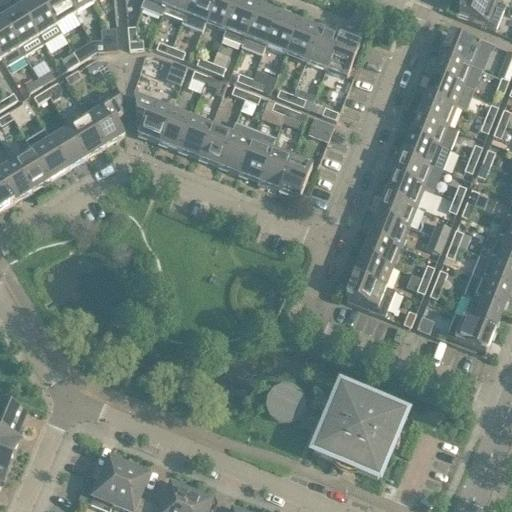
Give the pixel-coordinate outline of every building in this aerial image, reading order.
[(32,0),(19,9),(42,47),(60,36),(55,27),(38,0),(32,0)] [(38,0),(55,27),(74,16),(63,0),(38,0)] [(63,0),(74,16),(93,4),(91,1),(90,2),(89,0),(63,0)] [(144,0),(141,9),(161,17),(162,14),(167,0),(144,0)] [(184,16),(190,0),(167,0),(162,14),(182,22),(184,16)] [(190,0),(184,16),(205,24),(213,0),(190,0)] [(225,32),(237,0),(213,0),(205,24),(225,32)] [(238,0),(237,0),(225,32),(222,39),(242,47),(258,7),(238,0)] [(462,0),(457,13),(469,18),(467,24),(494,34),(504,8),(497,5),(498,4),(497,4),(496,5),(484,0),(462,0)] [(265,48),(278,15),(258,7),(242,47),(241,49),(261,57),(265,48)] [(42,47),(19,9),(0,20),(23,58),(42,47)] [(265,48),(285,56),(298,23),(278,15),(265,48)] [(0,20),(0,61),(5,69),(23,58),(0,20)] [(305,64),(318,31),(298,23),(285,56),(305,64)] [(136,43),(134,29),(126,30),(128,44),(136,43)] [(107,32),(107,38),(108,46),(116,45),(115,31),(107,32)] [(325,72),(338,39),(318,31),(305,64),(325,72)] [(448,36),(440,56),(472,69),(480,48),(448,36)] [(359,47),(338,39),(325,72),(346,80),(359,47)] [(128,44),(128,52),(142,51),(142,43),(128,44)] [(102,47),(103,55),(117,53),(116,45),(102,47)] [(155,52),(168,57),(171,50),(158,45),(155,52)] [(184,55),(171,50),(168,57),(181,62),(184,55)] [(74,58),(78,65),(90,58),(86,51),(74,58)] [(432,76),(463,89),(471,92),(479,72),(472,69),(440,56),(432,76)] [(78,65),(74,58),(62,65),(66,72),(78,65)] [(208,73),(211,66),(198,61),(195,68),(208,73)] [(168,73),(171,80),(181,84),(186,71),(171,65),(168,73)] [(211,66),(208,73),(221,78),(224,71),(211,66)] [(37,81),(41,87),(53,80),(49,73),(37,81)] [(76,73),(64,81),(68,88),(80,80),(76,73)] [(203,86),(206,79),(193,74),(190,81),(203,86)] [(248,89),(251,82),(238,76),(235,84),(248,89)] [(463,89),(432,76),(424,96),(455,109),(463,89)] [(206,79),(203,86),(216,91),(219,84),(206,79)] [(41,87),(37,81),(25,88),(22,82),(15,86),(23,99),(41,87)] [(495,93),(502,96),(507,83),(500,81),(495,93)] [(251,82),(248,89),(261,94),(264,87),(251,82)] [(45,93),(49,99),(52,104),(59,100),(60,94),(59,93),(61,92),(56,85),(45,93)] [(243,102),(246,95),(233,90),(230,97),(243,102)] [(276,100),(289,105),(292,98),(278,92),(276,100)] [(49,99),(45,93),(33,100),(37,107),(49,99)] [(246,95),(243,102),(256,107),(259,100),(246,95)] [(0,103),(4,110),(16,103),(12,96),(0,103)] [(416,117),(447,129),(455,109),(424,96),(416,117)] [(121,118),(120,98),(86,119),(104,149),(123,137),(114,123),(121,118)] [(133,98),(135,118),(142,121),(136,136),(157,145),(170,112),(133,98)] [(292,98),(289,105),(302,110),(305,103),(292,98)] [(283,118),(286,111),(273,105),(270,113),(283,118)] [(484,120),(492,123),(497,110),(489,107),(484,120)] [(17,109),(8,115),(12,122),(16,129),(25,123),(17,109)] [(324,110),(321,118),(334,123),(337,116),(324,110)] [(286,111),(283,118),(296,123),(299,116),(286,111)] [(177,153),(190,120),(170,112),(157,145),(177,153)] [(497,126),(501,127),(505,128),(510,115),(502,112),(497,126)] [(0,129),(12,122),(8,115),(0,119),(0,129)] [(447,129),(416,117),(408,137),(449,153),(457,133),(447,129)] [(86,119),(68,130),(86,160),(104,149),(86,119)] [(197,160),(210,128),(190,120),(177,153),(197,160)] [(492,123),(484,120),(479,133),(486,136),(492,123)] [(328,144),(330,138),(334,129),(314,122),(308,137),(328,144)] [(217,168),(237,176),(254,134),(234,126),(230,136),(217,168)] [(497,126),(492,139),(499,141),(505,128),(501,127),(497,126)] [(210,128),(197,160),(217,168),(230,136),(210,128)] [(49,142),(67,171),(86,160),(68,130),(49,142)] [(254,134),(237,176),(257,184),(270,152),(274,142),(254,134)] [(408,137),(400,157),(431,169),(441,173),(449,153),(408,137)] [(49,142),(31,153),(49,182),(67,171),(49,142)] [(468,161),(471,162),(476,164),(481,151),(473,148),(468,161)] [(278,192),(290,160),(270,152),(257,184),(278,192)] [(12,164),(30,194),(49,182),(31,153),(12,164)] [(494,156),(486,153),(481,166),(489,169),(494,156)] [(423,189),(431,169),(400,157),(392,177),(423,189)] [(290,160),(278,192),(298,200),(311,168),(290,160)] [(471,162),(468,161),(463,174),(471,177),(476,164),(471,162)] [(30,194),(12,164),(0,171),(0,185),(12,205),(30,194)] [(481,166),(476,179),(483,182),(489,169),(481,166)] [(415,209),(423,189),(392,177),(384,197),(415,209)] [(0,212),(12,205),(0,185),(0,212)] [(452,201),(460,204),(465,191),(458,188),(452,201)] [(465,206),(473,209),(478,196),(470,193),(465,206)] [(415,209),(384,197),(376,217),(408,229),(415,209)] [(486,201),(477,197),(473,209),(482,212),(486,201)] [(502,220),(511,224),(511,201),(510,200),(502,220)] [(460,204),(452,201),(447,214),(455,217),(460,204)] [(473,209),(465,206),(460,219),(468,222),(473,209)] [(400,249),(408,229),(376,217),(368,237),(400,249)] [(511,247),(511,224),(502,220),(494,240),(511,247)] [(436,226),(431,239),(444,244),(449,231),(436,226)] [(462,236),(455,233),(449,246),(457,249),(462,236)] [(360,257),(392,269),(400,249),(368,237),(360,257)] [(511,247),(494,240),(486,237),(478,257),(511,270),(511,247)] [(426,252),(439,257),(444,244),(431,239),(426,252)] [(449,246),(444,259),(452,262),(457,249),(449,246)] [(384,290),(392,269),(360,257),(352,277),(384,290)] [(470,277),(509,293),(511,286),(511,270),(478,257),(470,277)] [(421,281),(428,284),(433,271),(426,268),(421,281)] [(434,286),(441,289),(446,276),(439,273),(434,286)] [(344,298),(347,299),(345,305),(383,321),(394,294),(384,290),(352,277),(344,298)] [(509,293),(470,277),(462,297),(470,301),(502,313),(509,293)] [(416,294),(423,297),(428,284),(421,281),(416,294)] [(441,289),(434,286),(428,299),(436,302),(441,289)] [(470,301),(463,320),(462,321),(494,333),(502,313),(470,301)] [(402,328),(410,331),(415,317),(408,314),(402,328)] [(433,324),(428,322),(421,319),(415,333),(427,337),(433,324)] [(463,320),(461,320),(453,341),(485,354),(494,333),(462,321),(463,320)] [(282,424),(283,424),(287,424),(288,424),(290,423),(293,422),(295,421),(296,420),(298,419),(299,418),(300,416),(301,415),(302,413),(303,412),(303,410),(303,408),(304,406),(304,405),(304,403),(304,401),(303,400),(303,398),(302,396),(301,395),(299,392),(298,391),(296,390),(294,388),(293,387),(289,386),(287,386),(284,385),(280,386),(279,386),(277,387),(274,388),(271,391),(270,392),(269,393),(268,395),(267,396),(266,398),(266,400),(265,401),(265,403),(265,405),(265,408),(266,409),(266,411),(268,414),(269,416),(270,417),(271,418),(273,421),(277,422),(278,423),(280,424),(282,424)] [(395,438),(403,417),(339,391),(331,411),(327,412),(324,414),(323,415),(321,417),(320,418),(319,420),(326,422),(312,455),(376,482),(390,449),(395,451),(395,449),(396,448),(396,446),(396,444),(396,443),(396,441),(395,439),(395,438)] [(0,456),(10,461),(15,449),(11,447),(24,417),(0,406),(0,456)] [(10,461),(0,456),(0,473),(1,471),(6,472),(10,461)] [(87,478),(77,502),(101,511),(109,511),(111,507),(128,467),(112,460),(110,463),(107,462),(98,483),(87,478)] [(145,511),(149,505),(138,500),(147,478),(144,477),(145,474),(128,467),(111,507),(124,511),(145,511)] [(149,505),(145,511),(182,511),(190,493),(174,486),(172,489),(169,488),(160,509),(149,505)] [(190,493),(182,511),(205,511),(209,504),(205,503),(207,500),(190,493)]
